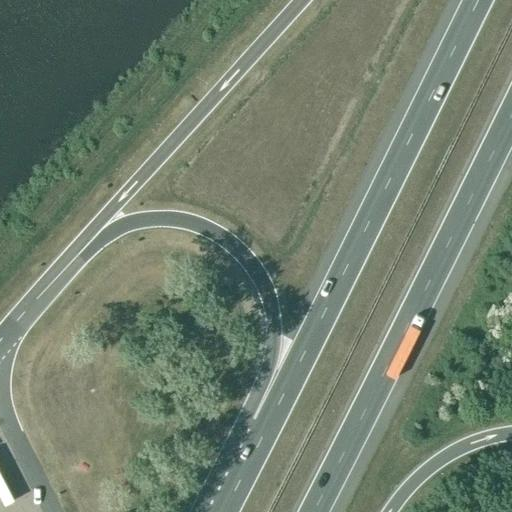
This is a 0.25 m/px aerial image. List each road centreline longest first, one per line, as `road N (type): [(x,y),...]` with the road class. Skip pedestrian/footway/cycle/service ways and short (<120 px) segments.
road 1 (motorway): [(302,0),(114,205),(97,234),(178,221),(209,231),(242,256),(271,312),(265,432)]
road 2 (motorway): [(474,0),(265,432)]
road 3 (motorway): [(317,511),(511,120)]
road 4 (motorway): [(389,511),(440,459),(511,433)]
